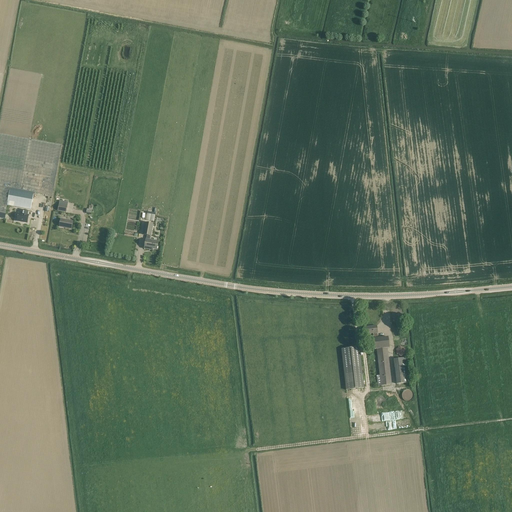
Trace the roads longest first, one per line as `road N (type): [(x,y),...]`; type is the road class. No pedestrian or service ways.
road 1 (tertiary): [(223,284),(310,293),(511,285)]
road 2 (tertiary): [(223,284),(0,245)]
